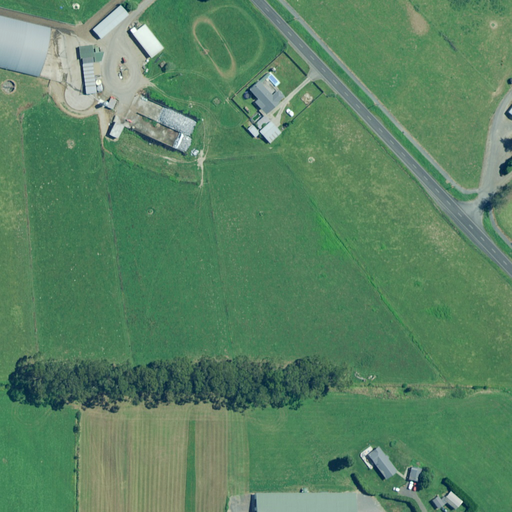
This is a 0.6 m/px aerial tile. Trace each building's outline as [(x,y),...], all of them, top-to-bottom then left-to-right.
[(128,15),(120,6),(92,30),(100,39),(128,15)] [(42,29),(0,18),(0,66),(31,74),(42,29)] [(143,51),(149,59),(163,48),(144,25),(131,35),(139,45),(143,51)] [(94,65),(93,63),(100,62),(102,52),(93,53),(92,45),(78,47),(80,59),(82,59),(85,94),(96,93),(94,76),(100,75),(99,65),(94,65)] [(143,51),(139,45),(134,49),(138,55),(143,51)] [(265,116),(284,98),(277,90),(272,95),(259,81),(249,91),(257,100),(254,103),(261,110),(258,112),(263,117),(255,124),(259,129),(269,121),(265,116)] [(116,101),(111,98),(106,107),(112,110),(116,101)] [(280,133),(270,122),(259,132),(269,143),(280,133)] [(123,127),(114,123),(109,135),(117,139),(123,127)] [(259,133),(252,125),(247,130),(255,138),(259,133)] [(396,472),(378,447),(367,455),(386,480),(396,472)] [(422,471),(411,468),(408,480),(419,483),(422,471)] [(462,503),(449,492),(443,500),(455,510),(462,503)] [(444,505),(437,497),(432,501),(438,509),(444,505)]
